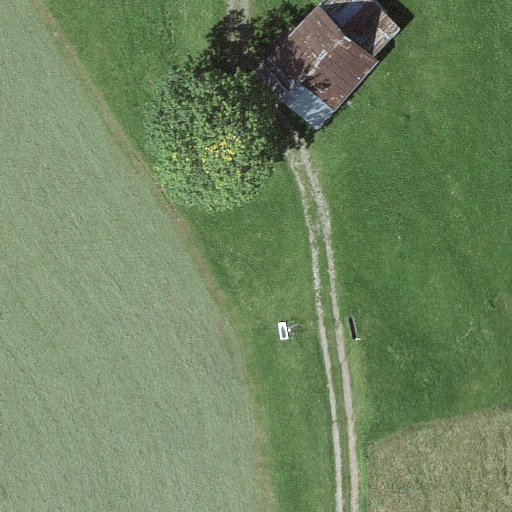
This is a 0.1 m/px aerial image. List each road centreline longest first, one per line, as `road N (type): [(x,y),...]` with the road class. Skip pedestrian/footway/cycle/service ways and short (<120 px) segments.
road 1 (track): [(353,511),(314,191),(293,154),(250,114),(245,0)]
road 2 (track): [(293,154),(389,149),(454,181),(511,354)]
